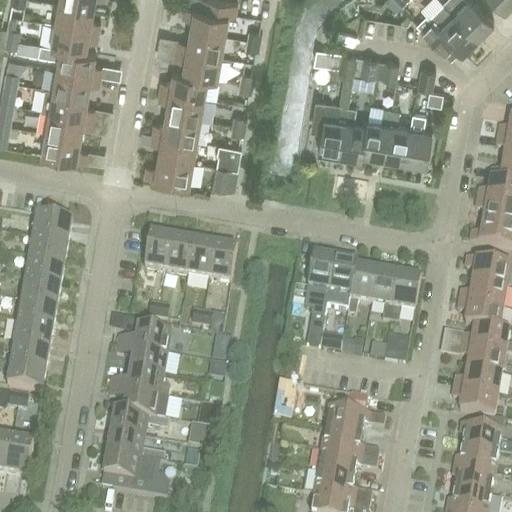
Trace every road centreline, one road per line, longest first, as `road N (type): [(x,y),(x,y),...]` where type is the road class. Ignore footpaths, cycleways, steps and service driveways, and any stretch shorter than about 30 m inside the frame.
road 1 (residential): [(441,246),(112,193)]
road 2 (residential): [(56,511),(112,193)]
road 3 (residential): [(392,511),(441,246)]
road 4 (residential): [(112,193),(151,0)]
road 5 (residential): [(441,246),(463,102),(473,93)]
road 6 (residential): [(473,93),(443,63),(341,46)]
